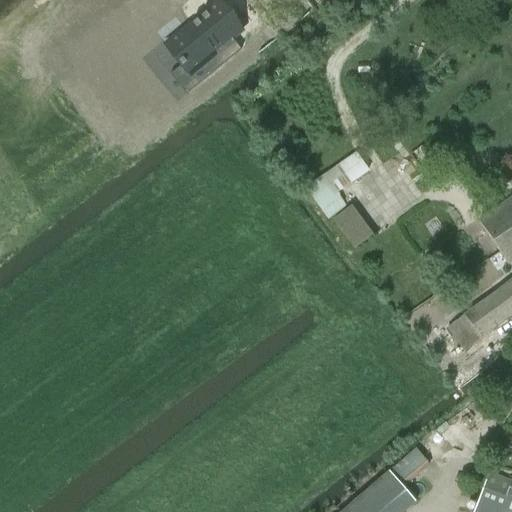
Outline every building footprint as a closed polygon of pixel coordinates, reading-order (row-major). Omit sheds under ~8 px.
[(95,0),(94,1),(104,21),(119,14),(112,0),(95,0)] [(135,0),(137,2),(118,16),(127,29),(165,0),(135,0)] [(235,35),(214,8),(162,50),(177,69),(165,79),(180,99),(236,55),(226,42),(235,35)] [(355,154),(306,189),(321,209),(322,208),(329,218),(330,217),(344,207),(335,194),(368,171),(355,154)] [(511,199),(479,222),(499,251),(511,242),(511,199)] [(355,248),(372,236),(351,207),(334,220),(355,248)] [(511,242),(499,251),(508,264),(511,261),(511,242)] [(464,351),(511,315),(511,279),(448,329),(464,351)] [(415,450),(391,470),(405,486),(429,466),(415,450)] [(397,511),(410,499),(383,472),(341,511),(397,511)] [(489,474),(475,511),(511,511),(511,480),(510,482),(489,474)]
